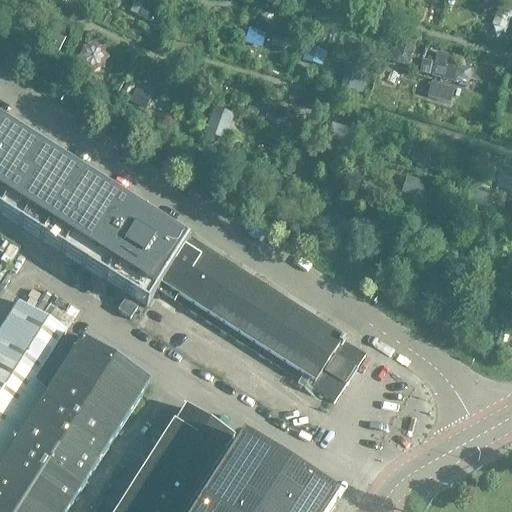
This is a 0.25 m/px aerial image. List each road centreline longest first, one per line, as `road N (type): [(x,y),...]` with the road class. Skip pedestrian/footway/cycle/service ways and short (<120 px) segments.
road 1 (unclassified): [(502,422),(424,360),(0,95)]
road 2 (unclassified): [(376,511),(410,473),(502,422)]
